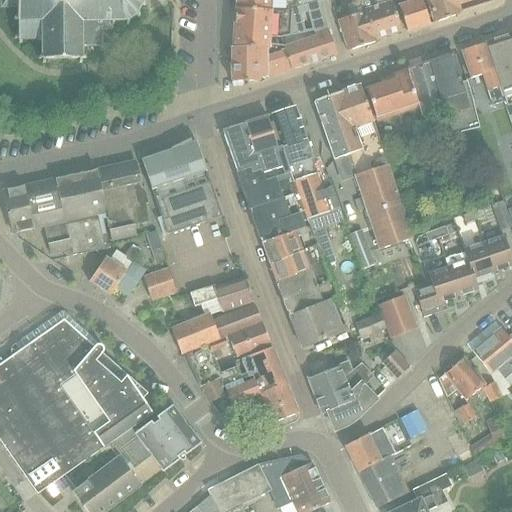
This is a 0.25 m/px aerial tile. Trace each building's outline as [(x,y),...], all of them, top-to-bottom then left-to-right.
[(1,0),(1,8),(17,8),(17,17),(14,17),(14,21),(17,21),(17,36),(14,36),(14,39),(17,39),(17,44),(20,44),(20,40),(37,40),(37,41),(41,41),(41,56),(37,56),(37,59),(41,59),(41,62),(43,62),(43,60),(75,60),(75,63),(80,63),(80,60),(83,60),(82,47),(96,47),(99,49),(101,48),(99,46),(102,46),(102,30),(112,30),(112,21),(123,21),(123,24),(127,24),(127,19),(132,15),(135,19),(138,16),(134,13),(138,7),(142,7),(143,4),(140,4),(139,0),(1,0)] [(234,0),(234,9),(279,12),(321,2),(320,0),(234,0)] [(374,42),(374,41),(360,0),(351,0),(353,3),(346,6),(349,17),(337,21),(347,51),(374,42)] [(360,0),(374,41),(402,32),(392,1),(391,0),(360,0)] [(429,22),(422,0),(408,0),(398,3),(407,29),(429,22)] [(493,0),(426,0),(434,23),(458,15),(457,12),(493,1),(493,0)] [(234,9),(230,48),(266,48),(268,48),(268,38),(279,38),(295,35),(292,17),(303,15),(308,32),(312,31),(317,30),(326,27),(321,2),(279,12),(234,9)] [(266,57),(266,48),(230,48),(230,81),(230,86),(242,85),(242,82),(259,82),(259,79),(265,79),(265,77),(336,54),(326,27),(317,30),(312,31),(314,38),(271,51),(272,55),(266,57)] [(511,34),(485,43),(506,106),(511,104),(511,34)] [(484,44),(461,52),(470,78),(481,74),(492,106),(504,102),(484,44)] [(467,82),(462,83),(452,52),(429,59),(429,62),(407,69),(417,103),(421,114),(443,106),(452,135),(478,128),(467,82)] [(417,103),(407,69),(391,74),(388,79),(364,87),(374,117),(417,103)] [(411,239),(359,86),(313,101),(332,158),(357,150),(360,158),(349,162),(378,250),(411,239)] [(277,149),(286,174),(294,195),(299,209),(305,228),(309,227),(311,233),(344,222),(339,208),(328,212),(294,108),(271,115),(281,147),(277,149)] [(244,123),(259,169),(263,181),(286,174),(277,149),(267,116),(244,123)] [(259,169),(244,123),(227,128),(223,132),(224,136),(237,173),(249,169),(250,172),(259,169)] [(171,150),(141,160),(141,161),(141,160),(166,235),(221,216),(197,146),(196,141),(191,142),(193,147),(186,148),(171,151),(171,150)] [(96,170),(105,214),(111,241),(136,235),(134,226),(149,222),(145,204),(148,204),(144,187),(141,188),(138,174),(134,175),(131,162),(96,170)] [(249,169),(237,173),(251,210),(294,195),(286,174),(263,181),(259,169),(250,172),(249,169)] [(96,170),(70,176),(1,191),(11,235),(43,227),(50,255),(63,252),(65,258),(88,253),(92,252),(105,249),(97,215),(105,214),(96,170)] [(299,209),(294,195),(251,210),(255,224),(299,209)] [(492,207),(500,231),(511,227),(504,203),(492,207)] [(472,212),(475,220),(485,216),(482,208),(472,212)] [(305,228),(299,209),(255,224),(262,243),(263,243),(294,232),(305,228)] [(465,224),(475,220),(472,212),(462,216),(465,224)] [(294,232),(263,243),(270,265),(301,253),(303,249),(315,245),(309,227),(305,228),(294,232)] [(435,230),(438,239),(448,235),(445,227),(435,230)] [(438,239),(435,230),(425,234),(428,242),(438,239)] [(155,231),(145,234),(150,249),(160,246),(161,246),(155,231)] [(373,265),(361,231),(348,236),(360,269),(373,265)] [(493,272),(511,265),(511,262),(503,237),(483,243),(493,272)] [(493,272),(483,243),(463,250),(467,261),(473,279),(474,279),(493,272)] [(164,260),(160,246),(150,249),(155,263),(164,260)] [(105,257),(88,282),(109,296),(109,295),(114,288),(128,297),(145,271),(132,262),(138,253),(130,247),(124,256),(116,251),(109,260),(105,257)] [(276,282),(307,269),(301,253),(270,265),(276,282)] [(467,261),(448,268),(457,297),(478,290),(474,279),(473,279),(467,261)] [(428,275),(432,286),(414,292),(423,318),(442,312),(439,303),(457,297),(448,268),(428,275)] [(167,269),(143,277),(152,301),(176,293),(167,269)] [(314,285),(307,269),(276,282),(282,297),(314,285)] [(210,315),(211,317),(254,301),(245,279),(216,290),(214,285),(190,294),(196,309),(202,307),(205,317),(210,315)] [(320,302),(314,285),(282,297),(289,315),(320,302)] [(320,302),(289,315),(302,347),(339,332),(331,311),(340,308),(336,295),(320,302)] [(403,334),(417,329),(403,296),(390,301),(403,334)] [(403,334),(390,301),(377,306),(391,339),(403,334)] [(204,316),(170,329),(181,357),(186,355),(203,348),(208,346),(209,346),(225,339),(229,337),(262,324),(255,306),(212,321),(210,315),(205,317),(204,316)] [(383,329),(377,314),(353,323),(359,338),(383,329)] [(7,355),(9,358),(43,335),(49,330),(54,326),(63,320),(94,347),(96,346),(62,316),(59,315),(56,315),(54,315),(9,347),(7,350),(6,352),(7,355)] [(65,475),(107,445),(131,429),(152,414),(142,400),(145,397),(147,394),(111,362),(102,354),(103,350),(101,346),(97,345),(94,347),(63,320),(54,326),(0,364),(0,442),(2,445),(1,446),(2,447),(3,447),(6,450),(9,455),(8,456),(9,457),(10,456),(16,465),(15,465),(16,467),(17,466),(23,475),(22,475),(23,476),(24,476),(25,478),(31,487),(37,495),(46,488),(65,475)] [(238,359),(271,346),(262,324),(229,337),(238,359)] [(486,340),(471,352),(490,375),(496,370),(497,369),(510,385),(511,383),(511,360),(510,358),(511,356),(511,342),(500,328),(486,340)] [(228,346),(225,339),(209,346),(211,353),(228,346)] [(234,406),(286,384),(271,347),(241,360),(247,377),(251,376),(253,381),(244,385),(238,369),(217,377),(219,381),(222,390),(225,388),(234,406)] [(186,355),(203,388),(219,381),(217,377),(203,348),(186,355)] [(380,362),(396,379),(410,367),(393,350),(380,362)] [(461,357),(442,373),(463,399),(473,390),(482,401),(486,398),(482,387),(483,387),(481,384),(482,383),(461,357)] [(334,429),(343,426),(375,398),(364,385),(371,378),(359,364),(351,371),(348,363),(307,378),(321,414),(327,411),(330,421),(334,429)] [(219,381),(203,388),(210,403),(226,398),(222,390),(219,381)] [(483,387),(482,387),(486,398),(488,402),(489,401),(499,396),(493,382),(483,387)] [(286,384),(234,406),(230,407),(238,426),(268,414),(271,424),(297,413),(286,384)] [(135,433),(131,429),(107,445),(117,458),(75,489),(86,504),(82,507),(86,511),(104,511),(140,486),(129,472),(150,456),(163,472),(201,444),(172,405),(135,433)] [(475,419),(468,405),(452,413),(460,428),(465,426),(464,424),(475,419)] [(485,421),(494,445),(504,441),(494,417),(485,421)] [(358,472),(376,509),(408,492),(405,488),(390,459),(388,456),(392,454),(379,429),(367,436),(366,434),(344,447),(357,471),(358,472)] [(501,451),(492,456),(496,464),(505,460),(501,451)] [(207,491),(210,496),(196,508),(199,511),(243,511),(240,505),(269,491),(277,509),(292,502),(296,511),(310,511),(330,503),(311,463),(299,456),(257,465),(207,491)] [(469,480),(483,473),(477,461),(463,468),(469,480)] [(451,485),(446,474),(445,473),(412,489),(412,490),(417,499),(389,511),(426,511),(425,510),(446,500),(441,490),(451,485)] [(65,475),(46,488),(53,498),(72,484),(65,475)]
